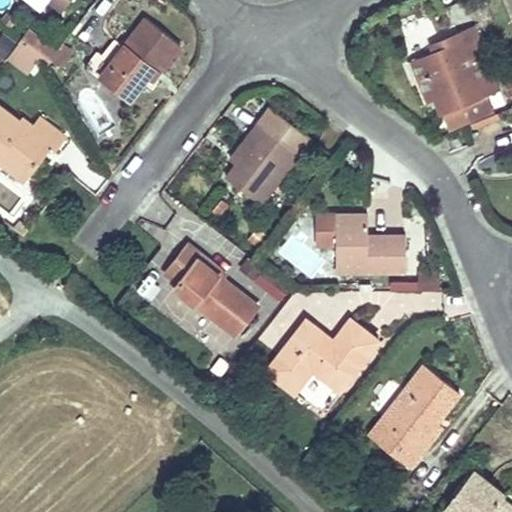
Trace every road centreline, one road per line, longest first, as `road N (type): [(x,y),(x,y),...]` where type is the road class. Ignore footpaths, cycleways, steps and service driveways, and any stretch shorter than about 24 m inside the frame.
road 1 (residential): [(326,511),(0,252)]
road 2 (residential): [(251,29),(441,167),(488,262)]
